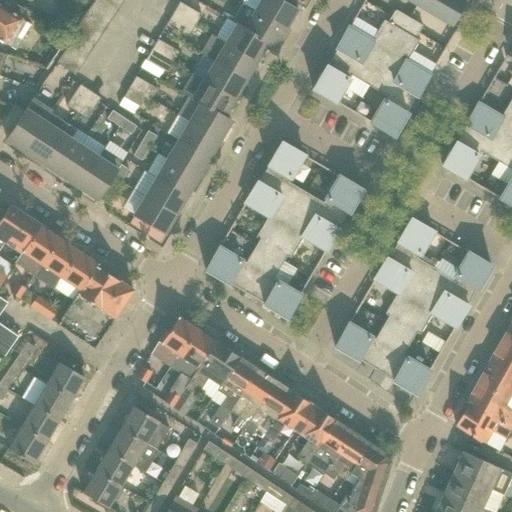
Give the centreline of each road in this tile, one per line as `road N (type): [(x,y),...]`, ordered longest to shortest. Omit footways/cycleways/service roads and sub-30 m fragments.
road 1 (residential): [(418,444),(172,285)]
road 2 (residential): [(35,511),(172,285)]
road 3 (residential): [(172,285),(0,172)]
road 4 (residential): [(172,285),(273,117)]
road 5 (residential): [(418,444),(511,277)]
road 6 (residential): [(273,117),(342,0)]
